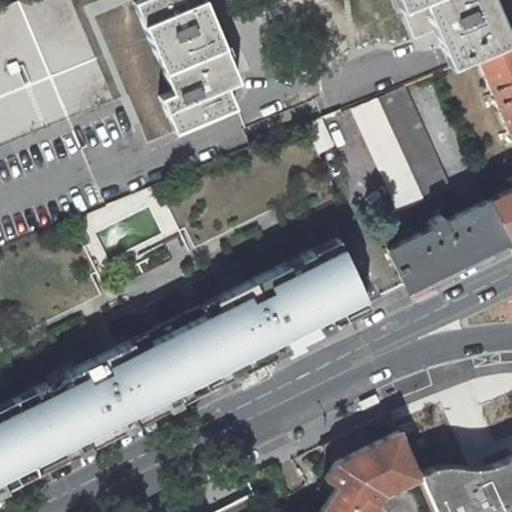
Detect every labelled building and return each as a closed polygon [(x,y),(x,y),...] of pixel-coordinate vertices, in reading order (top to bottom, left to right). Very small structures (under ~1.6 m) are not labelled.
[(202,0),(136,0),(133,1),(171,91),(159,96),(174,131),(233,106),(224,85),(236,79),(202,0)] [(397,0),(401,8),(408,26),(428,17),(448,66),(474,55),(509,41),(491,0),(397,0)] [(511,144),(511,186),(485,200),(506,238),(511,234),(511,39),(509,41),(474,55),(511,144)] [(16,61),(7,65),(11,75),(20,70),(16,61)] [(424,200),(450,189),(403,85),(376,96),(423,198),(424,200)] [(397,210),(423,198),(376,96),(350,108),(397,210)] [(316,152),(332,145),(321,120),(304,127),(316,152)] [(429,227),(385,249),(404,287),(506,238),(485,200),(443,220),(439,213),(425,221),(429,227)] [(338,247),(334,238),(308,251),(313,259),(338,247)] [(37,396),(17,406),(24,434),(28,446),(34,471),(69,454),(179,399),(176,393),(229,366),(233,372),(369,305),(338,247),(313,259),(308,251),(295,258),(300,266),(289,271),(285,262),(56,376),(60,385),(50,390),(46,381),(33,388),(37,396)] [(295,258),(285,262),(289,271),(300,266),(295,258)] [(60,385),(56,376),(46,381),(50,390),(60,385)] [(37,396),(33,388),(14,397),(17,406),(37,396)] [(0,487),(34,471),(28,446),(24,434),(17,406),(14,397),(0,404),(0,487)] [(317,511),(375,511),(379,507),(376,502),(382,493),(417,475),(417,473),(395,423),(389,411),(323,443),(328,454),(325,457),(331,462),(322,478),(326,480),(320,491),(328,496),(317,511)] [(323,443),(319,445),(325,457),(328,454),(323,443)] [(426,469),(417,473),(417,475),(426,495),(433,511),(511,511),(511,455),(501,461),(488,464),(476,466),(463,467),(447,465),(436,466),(426,469)] [(322,478),(316,488),(320,491),(326,480),(322,478)] [(259,511),(261,511),(251,492),(210,511),(259,511)]
